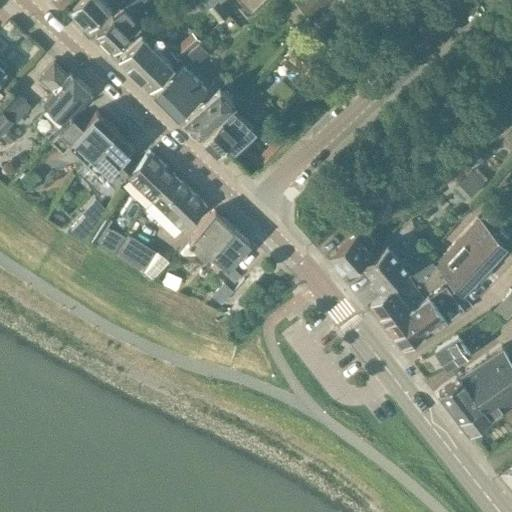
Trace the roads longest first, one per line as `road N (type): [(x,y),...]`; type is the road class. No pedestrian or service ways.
road 1 (tertiary): [(501,511),(342,311),(248,209)]
road 2 (tertiary): [(248,209),(25,0)]
road 3 (unclassified): [(248,209),(470,0)]
